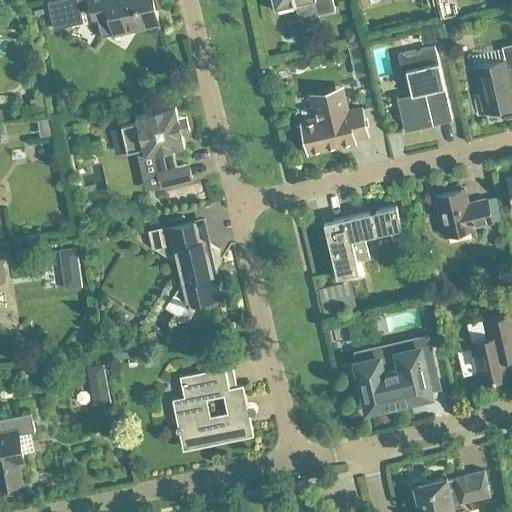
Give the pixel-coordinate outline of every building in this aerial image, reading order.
[(159,23),(153,0),(53,0),(47,1),(54,28),(83,21),(80,9),(91,6),(93,16),(98,15),(102,36),(159,23)] [(335,9),(333,0),(272,0),(274,7),(295,2),(299,18),(335,9)] [(451,25),(447,31),(449,37),(454,40),(461,39),(464,33),(462,27),(457,24),(451,25)] [(359,25),(345,28),(348,42),(362,38),(359,25)] [(365,41),(349,45),(353,61),(368,58),(365,41)] [(511,105),(511,86),(508,70),(511,68),(511,43),(502,45),(505,59),(475,66),(480,89),(473,91),(479,113),(511,105)] [(452,119),(439,61),(435,44),(403,52),(412,93),(397,96),(405,130),(452,119)] [(390,78),(386,47),(370,49),(374,80),(390,78)] [(13,72),(12,48),(3,48),(4,73),(13,72)] [(348,110),(342,86),(309,93),(314,116),(301,119),(302,123),(296,125),(299,139),(305,137),(308,153),(356,142),(355,138),(368,134),(362,107),(348,110)] [(376,94),(364,97),(366,106),(378,104),(376,94)] [(160,185),(187,179),(184,165),(176,166),(172,149),(185,146),(176,106),(136,115),(137,122),(121,126),(127,152),(143,148),(145,155),(153,153),(160,185)] [(436,147),(454,143),(451,126),(432,131),(436,147)] [(493,221),(487,198),(468,202),(465,188),(435,195),(444,235),(474,228),(473,225),(493,221)] [(369,256),(364,236),(402,227),(397,204),(324,221),(337,276),(348,274),(348,277),(364,274),(360,258),(369,256)] [(219,263),(213,259),(219,249),(203,239),(199,219),(151,231),(153,242),(165,240),(169,256),(180,263),(184,277),(174,293),(189,302),(187,305),(191,307),(194,303),(199,302),(201,299),(222,294),(216,268),(219,263)] [(496,233),(494,237),(495,241),(498,243),(502,243),(505,239),(504,234),(501,232),(496,233)] [(76,246),(59,248),(62,264),(78,261),(76,246)] [(511,356),(511,312),(484,319),(488,336),(471,340),(473,347),(458,351),(464,374),(478,371),(481,381),(510,375),(506,358),(511,356)] [(428,384),(421,352),(433,349),(429,332),(361,348),(363,360),(357,361),(368,408),(414,397),(412,387),(428,384)] [(126,344),(113,346),(115,359),(128,356),(126,344)] [(433,349),(421,352),(428,384),(430,390),(442,387),(433,349)] [(104,361),(88,364),(91,381),(107,378),(104,361)] [(43,363),(29,365),(31,380),(45,379),(43,363)] [(237,384),(233,364),(180,375),(184,395),(173,398),(183,448),(254,434),(243,383),(237,384)] [(24,461),(19,434),(35,431),(31,412),(0,418),(0,419),(3,433),(0,433),(0,486),(20,482),(16,463),(24,461)] [(462,501),(490,494),(484,469),(447,477),(447,475),(427,480),(423,477),(413,479),(410,484),(413,493),(417,496),(421,511),(470,511),(469,508),(465,504),(463,504),(462,501)]
